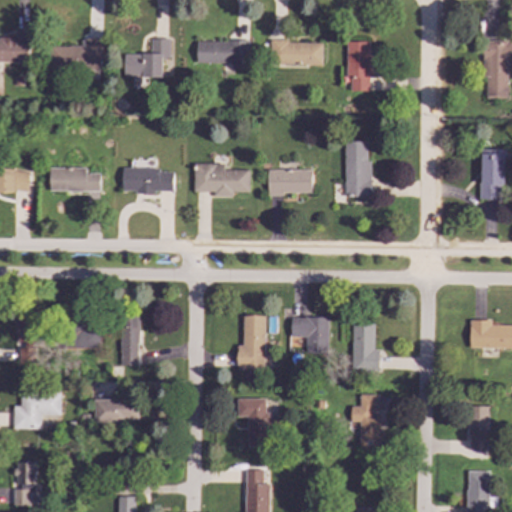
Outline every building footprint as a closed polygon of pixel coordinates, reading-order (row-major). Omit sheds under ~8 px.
[(0,36),(18,36),(18,38),(28,38),(28,61),(0,61),(0,36)] [(84,37),(103,37),(102,69),(49,68),(50,46),(70,46),(70,45),(80,45),(80,39),(84,39),(84,37)] [(150,38),(169,38),(169,58),(163,58),(163,77),(143,76),(143,52),(150,52),(150,38)] [(269,38),(288,38),(288,41),(322,42),(322,64),(269,63),(269,38)] [(196,40),(226,41),(226,39),(249,39),(248,69),(230,68),(230,62),(195,62),(196,40)] [(345,40),(369,40),(369,54),(371,54),(371,77),(369,77),(369,91),(350,91),(350,77),(345,77),(345,40)] [(482,40),(501,40),(501,42),(511,42),(511,58),(506,58),(506,97),(485,96),(486,76),(482,76),(482,40)] [(344,140),(367,140),(367,161),(370,161),(370,178),(372,178),(372,197),(344,197),(344,140)] [(479,148),(505,148),(504,184),(500,184),(499,198),(478,198),(479,148)] [(192,163),(223,163),(223,169),(249,169),(248,192),(232,192),(232,196),(213,195),(213,192),(192,191),(192,163)] [(50,167),(86,167),(86,174),(100,173),(100,191),(68,191),(68,190),(50,190),(50,167)] [(122,167),(158,168),(158,172),(173,172),(172,191),(172,190),(154,190),(154,193),(136,192),(136,190),(122,190),(122,183),(120,183),(121,173),(122,173),(122,167)] [(0,169),(15,170),(15,171),(28,172),(27,191),(16,191),(16,192),(0,191),(0,169)] [(267,169),(311,169),(311,192),(282,193),(282,195),(267,195),(267,169)] [(99,348),(99,329),(81,329),(81,312),(64,312),(64,348),(99,348)] [(120,366),(139,366),(137,314),(118,315),(120,366)] [(17,316),(18,346),(18,366),(38,366),(37,315),(17,316)] [(242,345),(237,345),(236,369),(264,369),(264,316),(242,316),(242,345)] [(327,318),(289,318),(288,346),(305,346),(305,353),(327,354),(327,318)] [(511,325),(491,325),(491,321),(469,320),(469,348),(511,348),(511,325)] [(378,371),(378,350),(373,350),(374,323),(352,322),(351,371),(378,371)] [(60,415),(60,392),(20,392),(20,406),(13,406),(12,429),(40,430),(40,415),(60,415)] [(358,422),(358,449),(379,449),(379,394),(359,394),(359,406),(350,406),(350,422),(358,422)] [(247,447),(271,446),(270,421),(267,421),(267,398),(236,399),(236,418),(246,417),(247,447)] [(93,422),(137,422),(137,400),(93,400),(93,422)] [(487,406),(467,407),(468,451),(488,451),(487,406)] [(35,492),(35,463),(13,462),(13,477),(16,477),(16,488),(13,488),(12,506),(32,506),(32,492),(35,492)] [(244,511),(268,511),(269,484),(262,484),(262,470),(245,470),(244,511)] [(465,511),(482,511),(482,509),(488,509),(489,472),(466,471),(465,511)] [(134,511),(134,497),(116,497),(116,511),(134,511)]
